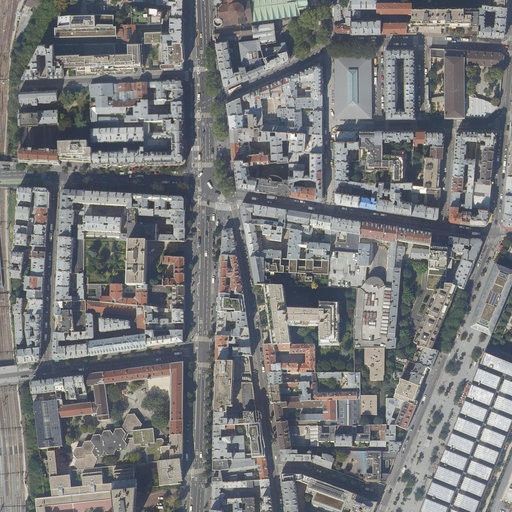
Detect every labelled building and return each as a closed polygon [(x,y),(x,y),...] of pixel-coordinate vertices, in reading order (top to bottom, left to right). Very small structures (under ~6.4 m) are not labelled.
[(41,0),(24,0),(23,2),(37,9),(41,0)] [(184,7),(184,0),(176,0),(176,1),(169,1),(169,4),(169,5),(173,5),(173,7),(173,10),(168,10),(168,18),(184,18),(184,7)] [(214,26),(274,18),(301,15),(300,9),(305,8),(309,7),(308,0),(213,0),(213,4),(216,7),(217,7),(217,12),(217,17),(216,17),(214,19),(214,26)] [(337,0),(334,5),(334,20),(341,20),(341,4),(338,4),(340,0),(345,0),(347,24),(339,24),(339,23),(334,23),(334,30),(337,33),(342,33),(351,34),(351,20),(351,11),(351,8),(350,0),(337,0)] [(350,0),(351,8),(377,8),(377,2),(377,0),(350,0)] [(411,0),(412,2),(412,15),(412,18),(407,18),(407,22),(407,33),(411,33),(430,33),(441,34),(441,26),(444,26),(447,26),(460,26),(463,26),(467,26),(478,26),(478,24),(479,15),(480,8),(445,8),(445,0),(411,0)] [(395,2),(377,2),(377,8),(377,10),(378,13),(408,13),(410,15),(412,15),(412,2),(396,2),(395,2)] [(508,12),(508,7),(482,5),(482,7),(480,7),(480,8),(479,15),(486,16),(486,10),(496,11),(496,17),(507,18),(508,12)] [(168,10),(132,7),(132,25),(133,25),(136,24),(162,23),(162,18),(168,19),(168,21),(170,22),(170,33),(162,33),(162,39),(162,42),(163,42),(168,42),(168,39),(170,39),(170,40),(173,40),(173,42),(183,42),(184,34),(184,24),(184,18),(168,18),(168,10)] [(360,11),(351,11),(351,20),(351,34),(364,33),(368,33),(381,33),(381,22),(381,19),(377,19),(377,21),(353,20),(353,18),(360,18),(360,11)] [(55,37),(117,36),(117,26),(114,26),(114,24),(114,15),(96,15),(71,16),(59,17),(58,28),(55,28),(55,37)] [(485,25),(486,16),(479,15),(478,24),(481,24),(481,30),(478,30),(478,36),(484,37),(491,37),(492,25),(485,25)] [(506,29),(507,18),(496,17),(495,25),(492,25),(491,37),(497,37),(503,38),(506,35),(506,29)] [(275,29),(274,18),(214,26),(214,29),(213,29),(213,34),(214,39),(215,39),(216,43),(228,41),(238,39),(238,41),(239,40),(239,39),(242,39),(242,40),(243,40),(243,38),(247,38),(247,40),(248,39),(248,38),(259,36),(260,39),(262,49),(267,48),(266,43),(277,42),(276,35),(276,34),(276,30),(275,30),(275,29)] [(390,22),(381,22),(381,33),(391,33),(407,33),(407,22),(391,22),(390,22)] [(129,43),(136,43),(136,24),(133,25),(123,25),(123,24),(118,24),(117,24),(117,26),(117,36),(118,40),(123,40),(123,43),(129,43)] [(162,42),(162,33),(162,32),(145,32),(145,43),(162,42)] [(264,57),(262,49),(260,39),(239,42),(243,66),(244,66),(248,65),(253,65),(255,64),(263,63),(261,58),(264,57)] [(228,41),(216,43),(216,46),(217,48),(218,57),(220,67),(220,70),(221,69),(232,68),(228,41)] [(280,46),(267,48),(262,49),(264,57),(268,56),(271,55),(273,55),(277,54),(288,50),(286,41),(282,42),(282,43),(282,46),(280,47),(280,46)] [(183,69),(183,42),(173,42),(173,45),(168,45),(168,42),(163,42),(163,45),(162,45),(163,61),(163,69),(163,70),(183,69)] [(141,43),(136,43),(129,43),(129,54),(115,54),(115,44),(85,44),(85,56),(80,56),(80,55),(54,55),(54,65),(57,65),(62,65),(63,65),(63,67),(77,66),(77,73),(94,72),(123,70),(135,70),(135,67),(142,67),(141,43)] [(54,55),(54,45),(52,45),(52,48),(47,48),(46,45),(40,45),(30,64),(33,64),(33,69),(28,69),(22,79),(39,78),(40,78),(40,77),(41,77),(40,54),(48,54),(49,77),(50,77),(50,78),(64,77),(63,67),(63,65),(62,65),(62,67),(57,68),(57,65),(54,65),(54,55)] [(396,58),(401,58),(401,48),(392,48),(386,48),(386,57),(386,66),(397,66),(397,59),(396,59),(396,58)] [(401,48),(401,58),(405,58),(405,59),(404,66),(415,66),(415,57),(415,48),(407,48),(401,48)] [(445,97),(445,101),(445,118),(455,118),(465,118),(488,118),(499,107),(492,103),(487,101),(481,99),(473,97),(465,95),(465,93),(464,64),(503,66),(504,59),(504,55),(501,53),(488,52),(454,50),(445,49),(430,48),(430,57),(445,58),(445,97)] [(288,51),(288,50),(277,54),(278,56),(273,58),(272,57),(269,59),(268,56),(264,57),(267,64),(264,65),(266,70),(274,66),(288,60),(290,57),(288,51)] [(344,55),(334,55),(334,62),(334,65),(334,69),(335,82),(335,87),(335,91),(335,103),(335,109),(335,110),(335,119),(344,119),(349,119),(353,119),(357,119),(362,119),(372,119),(372,111),(372,109),(372,103),(372,97),(372,91),(372,87),(372,82),(372,75),(372,69),(372,65),(372,62),(372,55),(362,55),(357,55),(353,55),(348,55),(344,55)] [(264,57),(261,58),(263,63),(255,64),(255,67),(253,67),(253,65),(248,65),(248,67),(249,67),(250,71),(245,73),(244,66),(243,66),(240,67),(243,80),(255,75),(266,70),(264,65),(267,64),(264,57)] [(316,65),(312,66),(318,96),(322,96),(322,81),(322,66),(319,63),(316,65)] [(318,96),(312,66),(301,71),(289,76),(292,97),(294,97),(295,112),(301,111),(301,108),(303,108),(303,109),(305,109),(305,108),(313,107),(313,111),(322,111),(322,103),(322,96),(318,96)] [(397,66),(386,66),(386,75),(386,83),(397,83),(397,66)] [(415,75),(415,66),(404,66),(404,83),(415,83),(415,75)] [(232,68),(221,69),(223,77),(224,85),(227,87),(236,83),(243,80),(240,67),(239,67),(239,69),(238,69),(239,71),(236,71),(235,73),(234,68),(232,68)] [(259,128),(259,130),(262,130),(271,131),(276,131),(287,132),(295,133),(295,112),(294,97),(292,97),(289,76),(276,82),(264,87),(254,91),(257,113),(257,128),(259,128)] [(183,84),(181,81),(168,82),(150,83),(128,84),(112,85),(102,85),(90,86),(90,89),(90,98),(96,97),(96,102),(91,103),(91,109),(131,107),(134,107),(138,107),(138,104),(138,101),(141,101),(173,101),(173,98),(173,97),(174,91),(184,91),(183,86),(183,84)] [(397,83),(386,83),(386,92),(386,101),(397,101),(397,83)] [(415,92),(415,83),(404,83),(405,101),(415,101),(415,92)] [(57,101),(57,90),(37,91),(20,92),(21,102),(25,102),(27,103),(27,105),(38,105),(37,103),(50,103),(52,101),(57,101)] [(175,119),(175,122),(184,122),(184,107),(184,99),(184,91),(174,91),(173,97),(176,97),(176,100),(175,100),(175,98),(173,98),(173,101),(141,101),(142,104),(138,104),(138,107),(134,107),(134,116),(125,116),(126,118),(96,119),(96,114),(126,113),(130,113),(131,111),(131,107),(91,109),(91,123),(126,123),(139,122),(143,122),(145,122),(170,121),(170,119),(171,119),(175,119)] [(228,109),(228,115),(257,113),(254,91),(243,96),(227,103),(228,109)] [(397,101),(386,101),(386,110),(387,118),(393,118),(401,118),(401,109),(396,109),(396,108),(397,108),(397,101)] [(415,110),(415,101),(405,101),(405,108),(406,108),(406,109),(401,109),(401,118),(409,118),(415,118),(415,110)] [(20,124),(58,122),(58,110),(38,111),(38,112),(19,113),(20,124)] [(322,111),(313,111),(313,114),(311,115),(309,116),(309,121),(313,121),(314,127),(307,127),(302,127),(301,111),(295,112),(295,133),(298,133),(304,133),(312,134),(323,134),(322,112),(322,111)] [(257,113),(228,115),(229,122),(230,128),(238,128),(241,128),(257,128),(257,113)] [(172,121),(170,121),(145,122),(143,122),(144,142),(144,147),(144,166),(147,166),(155,166),(181,165),(182,165),(183,164),(184,164),(185,163),(185,162),(185,160),(185,148),(185,133),(185,131),(184,127),(184,122),(175,122),(172,121)] [(34,150),(59,151),(59,143),(58,122),(20,124),(20,149),(26,149),(27,143),(27,128),(34,127),(34,150)] [(143,122),(139,122),(126,123),(91,123),(92,142),(92,143),(144,142),(143,122)] [(231,142),(249,141),(259,141),(259,136),(259,130),(259,128),(257,128),(241,128),(238,128),(230,128),(230,136),(231,142)] [(271,135),(271,131),(262,130),(262,136),(259,136),(259,141),(271,140),(272,160),(278,160),(278,162),(289,162),(288,156),(283,157),(282,140),(287,139),(287,132),(276,131),(276,135),(271,135)] [(435,131),(426,131),(426,144),(429,144),(430,143),(433,143),(433,146),(438,146),(444,146),(445,133),(442,130),(435,131)] [(477,137),(477,130),(459,130),(456,133),(455,148),(454,162),(465,163),(469,163),(475,164),(475,160),(476,159),(464,158),(465,153),(467,153),(468,144),(466,144),(466,141),(467,140),(477,141),(477,137)] [(487,130),(477,130),(477,137),(477,141),(477,144),(484,145),(484,143),(481,142),(481,139),(485,139),(486,140),(485,145),(495,145),(496,140),(496,133),(494,130),(487,130)] [(369,131),(360,131),(360,141),(359,141),(359,149),(359,159),(363,159),(366,161),(366,169),(364,169),(364,178),(362,178),(362,183),(376,183),(376,171),(376,169),(389,169),(389,172),(392,172),(392,182),(396,182),(405,182),(405,149),(393,149),(393,154),(383,154),(383,141),(383,131),(380,131),(369,131)] [(414,141),(414,131),(399,131),(383,131),(383,141),(384,141),(414,141)] [(420,131),(414,131),(414,141),(413,145),(417,145),(418,142),(422,142),(424,144),(424,146),(426,146),(426,144),(426,131),(420,131)] [(295,136),(295,133),(287,132),(287,139),(287,140),(289,140),(289,138),(292,138),(290,151),(323,153),(323,137),(323,134),(312,134),(312,137),(309,139),(309,147),(305,147),(305,148),(303,148),(304,133),(298,133),(298,136),(295,136)] [(249,141),(231,142),(231,144),(231,151),(232,160),(234,160),(243,160),(244,162),(249,162),(249,165),(255,164),(257,164),(270,163),(270,155),(264,155),(263,152),(262,152),(261,152),(260,152),(260,153),(259,153),(259,155),(250,155),(249,143),(249,141)] [(359,149),(359,141),(335,142),(335,151),(335,161),(351,161),(351,155),(348,155),(348,149),(359,149)] [(88,142),(59,143),(59,151),(60,160),(81,161),(90,161),(93,162),(92,153),(92,149),(88,149),(88,142)] [(484,145),(477,144),(476,147),(476,148),(481,148),(483,150),(482,160),(479,160),(479,164),(482,165),(480,178),(478,178),(474,178),(474,182),(492,184),(494,157),(495,145),(485,145),(484,145)] [(443,153),(444,146),(438,146),(433,146),(431,146),(431,152),(429,152),(429,153),(430,153),(430,157),(441,158),(443,158),(443,153)] [(125,152),(92,153),(93,162),(93,167),(113,167),(134,166),(136,166),(144,166),(144,147),(142,147),(142,149),(141,149),(141,152),(128,152),(128,150),(125,150),(125,152)] [(59,151),(34,150),(26,149),(20,149),(20,151),(20,163),(28,163),(48,164),(60,165),(60,160),(59,151)] [(323,153),(290,151),(288,151),(288,156),(289,162),(289,170),(304,170),(305,164),(297,164),(298,155),(305,155),(305,157),(308,156),(308,159),(310,159),(310,171),(323,171),(323,168),(323,153)] [(440,173),(441,158),(430,157),(425,157),(425,158),(426,158),(424,187),(427,187),(439,188),(440,173)] [(243,160),(234,160),(236,174),(236,175),(237,188),(256,190),(258,178),(258,173),(258,170),(257,170),(257,173),(256,178),(250,177),(249,175),(250,175),(249,170),(248,166),(249,165),(249,162),(244,162),(243,160)] [(350,181),(350,175),(353,175),(352,161),(351,161),(335,161),(335,167),(335,175),(335,179),(350,181)] [(465,163),(454,162),(453,168),(453,175),(463,176),(464,176),(465,163)] [(323,186),(323,171),(310,171),(304,170),(289,170),(290,180),(290,196),(304,198),(320,201),(323,198),(323,186)] [(463,176),(453,175),(452,185),(452,191),(473,193),(474,182),(474,178),(474,177),(468,176),(467,190),(462,190),(463,176)] [(290,196),(290,180),(282,180),(281,179),(280,178),(278,177),(276,176),(275,176),(274,176),(271,176),(271,178),(270,178),(269,178),(268,179),(268,180),(258,178),(256,190),(266,192),(284,195),(290,196)] [(335,201),(338,204),(345,205),(351,206),(351,205),(359,207),(362,183),(350,181),(335,179),(335,187),(335,201)] [(391,190),(383,189),(384,182),(380,183),(379,187),(376,209),(381,210),(394,212),(396,182),(392,182),(391,182),(391,190)] [(405,182),(396,182),(394,212),(405,214),(411,215),(411,202),(401,201),(402,192),(400,192),(400,187),(404,187),(404,189),(412,188),(412,186),(412,182),(405,182)] [(492,184),(474,182),(473,193),(472,208),(475,208),(477,208),(489,210),(490,198),(492,184)] [(379,187),(375,187),(376,183),(362,183),(359,207),(365,208),(376,209),(379,187)] [(424,187),(412,186),(412,188),(412,193),(411,198),(411,202),(411,215),(419,216),(426,217),(426,195),(426,194),(425,194),(424,200),(424,204),(422,204),(422,205),(417,204),(418,192),(426,193),(427,187),(424,187)] [(440,188),(439,188),(427,187),(426,193),(435,193),(434,207),(428,206),(428,195),(426,195),(426,217),(432,218),(436,219),(438,217),(439,212),(440,188)] [(32,192),(33,188),(26,188),(19,188),(18,204),(23,204),(24,202),(25,202),(25,205),(31,205),(31,200),(32,196),(32,192)] [(85,204),(85,191),(74,191),(64,190),(61,193),(61,201),(61,211),(74,211),(79,212),(85,212),(85,204),(81,210),(73,210),(73,205),(75,203),(85,204)] [(97,192),(85,191),(85,204),(85,212),(85,215),(85,226),(85,231),(85,234),(85,240),(128,241),(128,234),(121,234),(122,219),(92,217),(92,204),(113,206),(114,207),(117,207),(119,206),(125,206),(124,214),(126,215),(128,215),(128,209),(133,209),(133,194),(125,194),(113,193),(97,192)] [(452,191),(451,199),(450,206),(459,207),(461,207),(463,207),(472,208),(473,193),(452,191)] [(49,194),(32,192),(32,196),(37,197),(37,208),(48,209),(49,201),(49,194)] [(142,195),(133,194),(133,209),(151,210),(151,208),(149,208),(149,204),(154,205),(154,210),(185,211),(185,206),(185,200),(183,197),(173,196),(162,196),(142,195)] [(242,215),(243,224),(244,224),(272,227),(278,227),(283,228),(285,228),(285,224),(283,223),(284,218),(286,219),(287,210),(261,206),(248,204),(243,203),(240,206),(242,211),(241,211),(242,215)] [(459,207),(450,206),(450,214),(449,219),(451,221),(456,222),(462,223),(463,211),(461,211),(461,212),(457,212),(458,211),(459,207)] [(29,219),(30,214),(30,209),(17,207),(16,219),(29,221),(29,219)] [(471,224),(472,208),(463,207),(463,210),(463,211),(462,223),(463,223),(471,224)] [(48,209),(37,208),(36,226),(47,226),(48,218),(48,209)] [(475,208),(472,208),(471,224),(482,225),(485,225),(488,222),(488,217),(489,210),(477,208),(477,210),(479,210),(479,212),(476,214),(475,214),(475,208)] [(128,215),(128,218),(128,226),(128,234),(128,241),(147,241),(180,242),(185,242),(186,229),(185,229),(185,227),(185,211),(154,210),(151,210),(133,209),(128,209),(128,215)] [(298,212),(287,210),(286,219),(285,224),(285,228),(290,229),(309,233),(310,214),(298,212)] [(74,225),(74,211),(61,211),(60,217),(60,224),(72,225),(74,225)] [(511,213),(504,213),(503,219),(503,223),(505,225),(511,225),(511,213)] [(317,215),(310,214),(309,233),(308,237),(308,243),(307,248),(307,249),(310,250),(310,254),(307,254),(307,256),(306,260),(312,260),(314,260),(322,260),(329,260),(330,256),(327,256),(327,251),(330,251),(330,244),(310,243),(310,238),(312,237),(312,233),(313,233),(313,226),(316,226),(316,227),(325,229),(324,239),(326,241),(331,241),(332,218),(318,215),(317,215)] [(330,244),(330,251),(357,253),(357,244),(359,243),(359,238),(361,222),(341,219),(332,218),(331,241),(330,244)] [(357,253),(356,267),(366,268),(369,268),(370,245),(378,244),(380,244),(388,245),(390,245),(386,284),(393,285),(398,227),(394,227),(383,226),(361,222),(359,238),(359,243),(357,244),(357,253)] [(15,234),(27,235),(28,225),(16,223),(15,234)] [(71,239),(72,225),(60,224),(59,231),(59,238),(71,239)] [(272,231),(272,227),(244,224),(247,241),(250,258),(264,258),(273,259),(274,259),(281,259),(282,259),(282,251),(273,251),(273,250),(269,250),(269,251),(265,251),(264,252),(263,252),(260,238),(257,239),(256,231),(261,231),(261,229),(263,229),(263,235),(270,236),(270,240),(282,242),(283,228),(278,227),(278,232),(272,231)] [(33,225),(28,225),(27,235),(32,236),(33,231),(35,231),(35,236),(47,237),(47,232),(47,226),(36,226),(33,225)] [(414,230),(398,227),(393,285),(391,288),(387,348),(396,348),(396,340),(400,340),(400,339),(395,338),(402,256),(404,255),(405,247),(399,246),(400,241),(431,246),(431,244),(432,233),(414,230)] [(221,255),(221,256),(237,256),(236,246),(235,244),(236,244),(233,229),(225,230),(223,231),(222,233),(222,246),(222,249),(221,255)] [(308,237),(309,233),(290,229),(288,259),(289,259),(298,260),(306,260),(307,256),(303,255),(303,257),(300,257),(301,248),(307,248),(308,243),(301,243),(302,234),(305,235),(305,237),(308,237)] [(27,235),(15,234),(14,244),(27,246),(27,235)] [(35,236),(32,236),(32,246),(46,247),(46,243),(47,237),(35,236)] [(469,246),(470,239),(462,238),(450,236),(449,247),(448,258),(452,258),(453,259),(454,255),(453,255),(453,253),(457,253),(457,254),(458,254),(459,254),(459,253),(460,253),(463,254),(463,255),(463,256),(462,258),(457,258),(457,259),(462,260),(468,262),(469,251),(466,250),(466,249),(464,249),(464,247),(468,247),(468,246),(469,246)] [(77,239),(71,239),(59,238),(59,249),(58,266),(57,272),(84,274),(85,240),(77,239)] [(481,240),(470,239),(469,246),(469,247),(472,247),(472,250),(471,251),(469,251),(468,262),(474,265),(477,258),(481,247),(483,243),(481,240)] [(147,241),(128,241),(85,240),(84,274),(84,285),(101,285),(111,285),(114,285),(128,286),(146,286),(147,264),(147,241)] [(23,247),(26,247),(27,246),(14,244),(13,252),(25,253),(30,252),(33,252),(46,253),(46,247),(32,246),(31,247),(31,249),(30,249),(25,250),(23,250),(23,251),(18,251),(19,247),(23,247)] [(440,246),(431,244),(431,246),(430,250),(430,259),(427,289),(436,290),(445,291),(446,284),(448,258),(449,247),(440,246)] [(430,259),(430,250),(412,248),(411,259),(412,259),(412,258),(430,259)] [(383,348),(387,348),(391,288),(384,287),(384,284),(381,281),(378,279),(375,278),(373,278),(370,279),(368,280),(365,282),(366,268),(356,267),(357,253),(330,251),(330,256),(329,260),(329,275),(329,288),(357,289),(355,347),(365,348),(383,348)] [(25,253),(13,252),(12,266),(15,266),(21,267),(23,267),(24,258),(25,253)] [(241,275),(237,256),(221,256),(219,294),(244,295),(242,284),(241,275)] [(185,286),(185,272),(185,258),(179,258),(164,257),(164,286),(185,286)] [(46,259),(33,258),(32,277),(45,278),(45,269),(46,259)] [(264,258),(250,258),(253,271),(255,285),(265,285),(274,285),(273,280),(267,280),(267,274),(270,272),(287,273),(286,277),(291,277),(291,273),(314,274),(314,278),(318,279),(318,274),(329,275),(329,260),(322,260),(322,267),(314,267),(314,260),(312,260),(306,260),(306,267),(298,266),(298,260),(289,259),(289,266),(281,266),(281,259),(274,259),(273,259),(273,264),(264,264),(264,258)] [(474,265),(468,262),(462,260),(456,274),(455,274),(454,275),(455,276),(452,285),(457,287),(461,288),(464,289),(469,278),(474,265)] [(484,294),(471,326),(471,328),(474,329),(490,336),(511,282),(511,270),(504,267),(496,264),(484,294)] [(15,266),(12,266),(11,278),(21,279),(21,276),(22,276),(23,267),(21,267),(20,269),(19,269),(19,268),(18,268),(18,267),(17,267),(16,268),(16,269),(15,269),(15,266)] [(84,285),(84,274),(57,272),(57,280),(57,287),(74,289),(74,285),(73,283),(70,282),(70,275),(78,275),(78,289),(84,289),(84,285)] [(45,278),(32,277),(26,277),(26,291),(27,291),(35,291),(44,292),(44,285),(45,278)] [(452,285),(450,285),(446,284),(445,291),(436,290),(421,328),(414,344),(418,345),(418,348),(421,348),(424,348),(431,350),(437,335),(444,319),(450,304),(457,287),(452,285)] [(128,286),(111,285),(111,297),(101,297),(101,285),(84,285),(84,289),(84,301),(86,301),(145,307),(148,307),(148,291),(153,292),(168,292),(168,296),(173,296),(173,301),(172,301),(172,300),(168,300),(168,301),(167,305),(152,305),(152,307),(169,309),(173,310),(185,311),(185,298),(185,286),(164,286),(146,286),(128,286)] [(286,309),(283,286),(274,285),(265,285),(267,301),(268,306),(271,331),(273,345),(291,345),(288,325),(320,325),(321,344),(339,344),(338,303),(320,303),(320,310),(286,309)] [(63,302),(84,301),(84,289),(78,289),(74,289),(57,287),(56,295),(56,302),(63,302)] [(218,312),(246,313),(244,295),(219,294),(218,305),(218,312)] [(26,299),(19,298),(18,305),(15,305),(15,315),(22,315),(23,301),(30,301),(29,313),(24,313),(24,315),(25,315),(33,316),(37,316),(43,316),(43,308),(43,301),(32,300),(26,299)] [(87,325),(86,301),(84,301),(63,302),(63,309),(64,312),(64,316),(56,316),(56,325),(55,333),(65,334),(69,333),(72,333),(76,333),(80,333),(83,333),(87,332),(87,329),(87,325)] [(146,331),(146,324),(145,307),(86,301),(87,325),(89,325),(89,327),(89,329),(87,329),(87,332),(87,340),(93,340),(94,339),(93,313),(137,317),(137,336),(147,335),(146,331)] [(63,309),(63,302),(56,302),(55,309),(55,316),(56,316),(64,316),(64,312),(62,312),(61,309),(63,309)] [(152,307),(148,307),(145,307),(146,324),(185,324),(185,321),(185,311),(173,310),(173,320),(169,320),(169,319),(159,319),(157,319),(156,320),(155,321),(154,321),(153,310),(155,310),(155,311),(155,312),(156,312),(156,313),(159,313),(159,312),(168,313),(169,311),(169,309),(152,307)] [(217,331),(217,336),(229,337),(234,337),(235,337),(240,337),(241,337),(241,329),(249,328),(248,324),(246,313),(218,312),(217,324),(217,331)] [(22,317),(22,315),(15,315),(16,333),(23,333),(22,319),(24,319),(24,317),(22,317)] [(33,319),(33,316),(25,315),(25,317),(27,317),(26,331),(42,332),(42,324),(43,316),(37,316),(36,319),(33,319)] [(102,332),(130,329),(130,328),(131,328),(131,327),(131,322),(130,321),(102,318),(101,318),(101,319),(100,319),(101,331),(101,332),(102,332)] [(229,342),(229,337),(217,336),(216,342),(216,347),(229,348),(233,348),(251,348),(250,342),(249,328),(241,329),(241,337),(240,337),(239,342),(236,342),(236,341),(236,340),(235,340),(235,337),(234,337),(234,340),(233,340),(232,341),(232,342),(229,342)] [(29,349),(41,348),(41,340),(42,332),(26,331),(29,346),(29,349)] [(185,338),(185,331),(160,331),(160,335),(156,335),(156,331),(146,331),(147,335),(147,348),(163,346),(185,343),(185,338)] [(80,333),(76,333),(77,357),(82,357),(88,356),(87,343),(87,340),(87,332),(83,333),(83,335),(80,335),(80,333)] [(53,345),(53,358),(55,360),(61,359),(66,359),(66,347),(58,347),(58,341),(66,341),(65,334),(55,333),(54,333),(53,345)] [(72,333),(72,336),(69,336),(69,333),(65,334),(66,341),(66,347),(66,359),(72,358),(77,357),(76,333),(72,333)] [(137,336),(87,343),(88,356),(119,352),(147,348),(147,335),(137,336)] [(306,370),(315,370),(315,345),(291,345),(273,345),(263,345),(265,359),(267,373),(282,373),(282,370),(287,370),(287,373),(301,373),(306,373),(306,370)] [(41,348),(29,349),(19,351),(19,347),(17,347),(17,351),(19,365),(29,364),(38,362),(40,360),(40,356),(41,348)] [(229,353),(229,348),(216,347),(216,348),(216,354),(216,361),(217,361),(230,361),(230,358),(228,358),(228,353),(229,353)] [(252,352),(251,348),(233,348),(233,356),(234,356),(239,356),(240,356),(249,356),(252,356),(252,352)] [(384,352),(383,348),(365,348),(365,364),(368,364),(368,366),(370,366),(370,380),(384,380),(384,375),(385,375),(385,352),(384,352)] [(435,351),(431,350),(424,348),(423,351),(421,350),(418,357),(415,356),(412,362),(417,364),(428,368),(431,370),(435,361),(439,351),(435,351)] [(511,361),(507,359),(505,358),(489,352),(485,350),(459,416),(446,447),(438,468),(419,511),(475,511),(491,473),(497,457),(503,443),(511,421),(511,361)] [(395,379),(400,379),(407,360),(395,355),(395,379)] [(250,366),(249,356),(240,356),(239,356),(234,356),(233,361),(230,361),(217,361),(217,373),(216,391),(216,404),(215,413),(227,413),(238,412),(244,412),(256,412),(256,411),(255,402),(253,389),(252,382),(250,366)] [(129,381),(147,379),(150,397),(171,394),(171,434),(171,436),(183,435),(183,432),(183,428),(184,362),(171,364),(170,364),(149,367),(142,368),(137,368),(126,370),(113,372),(105,373),(99,373),(93,374),(85,376),(84,376),(86,387),(95,386),(97,403),(88,404),(87,399),(77,399),(67,400),(58,400),(60,418),(98,414),(99,421),(110,420),(106,384),(129,381)] [(428,369),(428,368),(417,364),(414,371),(412,371),(411,374),(411,376),(412,376),(409,383),(420,387),(424,377),(428,369)] [(306,373),(301,373),(301,383),(309,382),(310,388),(311,395),(311,401),(337,400),(357,399),(357,394),(360,394),(360,372),(354,372),(319,373),(320,390),(357,389),(357,392),(319,394),(317,392),(316,373),(315,373),(306,373)] [(282,373),(267,373),(267,375),(269,386),(279,385),(279,384),(282,384),(287,383),(286,378),(286,377),(282,377),(282,373)] [(86,387),(84,376),(84,375),(80,376),(79,376),(74,377),(77,399),(87,399),(86,387)] [(67,396),(67,400),(77,399),(74,377),(68,377),(64,378),(66,392),(67,396)] [(60,378),(56,379),(57,391),(57,395),(57,397),(61,397),(61,393),(66,392),(64,378),(60,378)] [(36,394),(57,391),(56,379),(52,379),(43,380),(32,382),(31,382),(34,403),(37,402),(36,398),(36,397),(36,396),(36,395),(36,394)] [(417,396),(420,387),(409,383),(402,379),(395,398),(417,406),(418,402),(415,401),(417,396)] [(287,383),(282,384),(279,384),(279,385),(269,386),(270,394),(271,403),(274,403),(281,402),(311,401),(311,395),(308,395),(307,388),(310,388),(309,382),(301,383),(287,383)] [(360,395),(360,394),(357,394),(357,399),(337,400),(337,420),(324,420),(324,426),(336,426),(352,426),(360,426),(360,415),(360,395)] [(377,395),(360,395),(360,415),(377,415),(377,395)] [(60,418),(58,400),(52,401),(43,402),(43,397),(36,398),(37,402),(34,403),(39,449),(46,448),(54,447),(63,446),(60,418)] [(412,419),(417,406),(395,398),(387,398),(386,425),(390,425),(396,425),(407,430),(412,419)] [(337,420),(337,400),(311,401),(281,402),(274,403),(275,411),(277,423),(284,421),(282,408),(287,407),(287,408),(324,406),(324,414),(301,415),(302,421),(324,420),(337,420)] [(239,418),(239,425),(246,424),(261,423),(260,411),(256,412),(244,412),(244,419),(239,420),(239,418)] [(214,420),(214,426),(235,425),(239,425),(239,418),(238,412),(227,413),(215,413),(214,413),(214,420)] [(154,440),(153,429),(139,430),(142,425),(135,414),(128,415),(122,426),(123,427),(120,428),(114,429),(111,435),(108,431),(102,431),(99,437),(97,435),(92,435),(89,441),(83,442),(80,447),(74,448),(71,454),(75,459),(73,464),(76,470),(81,470),(91,469),(95,459),(94,457),(100,456),(102,451),(105,455),(112,454),(114,449),(116,451),(122,450),(125,444),(123,442),(134,441),(134,445),(141,445),(141,448),(146,447),(147,463),(157,462),(157,453),(183,451),(183,438),(183,435),(171,436),(171,438),(170,438),(170,439),(171,440),(171,441),(163,442),(160,439),(154,440)] [(284,421),(277,423),(277,426),(280,446),(280,447),(280,450),(291,450),(291,447),(288,421),(284,421)] [(252,454),(245,454),(245,458),(255,458),(258,458),(266,457),(265,454),(263,440),(262,428),(261,423),(246,424),(247,432),(252,438),(252,454)] [(235,429),(235,425),(214,426),(214,432),(214,438),(220,438),(223,438),(235,437),(235,434),(222,435),(222,430),(235,429)] [(352,435),(352,442),(362,442),(370,442),(370,441),(371,430),(371,425),(360,426),(352,426),(352,431),(352,435)] [(386,425),(371,425),(371,430),(381,430),(380,439),(379,439),(379,440),(374,440),(374,441),(370,441),(370,442),(370,447),(373,447),(382,447),(386,447),(386,430),(386,425)] [(395,442),(396,425),(390,425),(390,430),(386,430),(386,447),(385,452),(398,452),(402,442),(395,442)] [(311,446),(319,446),(318,441),(318,427),(318,426),(310,426),(311,446)] [(336,426),(324,426),(318,427),(318,441),(326,441),(335,441),(335,435),(335,431),(336,426)] [(352,435),(335,435),(335,441),(335,446),(343,446),(352,446),(352,442),(352,435)] [(235,437),(223,438),(223,441),(220,441),(220,438),(214,438),(213,449),(213,460),(221,460),(221,457),(224,456),(224,460),(245,458),(245,454),(244,449),(244,444),(244,436),(235,437)] [(46,448),(52,497),(59,497),(57,472),(54,447),(46,448)] [(291,450),(280,450),(281,454),(282,461),(287,461),(308,461),(311,461),(311,462),(325,467),(330,469),(335,458),(327,455),(323,453),(321,458),(315,456),(311,455),(311,451),(305,451),(305,455),(297,455),(298,450),(291,450)] [(183,456),(183,451),(157,453),(157,462),(158,462),(183,459),(183,456)] [(382,452),(367,451),(367,458),(367,465),(366,465),(366,481),(380,481),(386,482),(387,478),(389,474),(383,474),(383,459),(395,459),(396,458),(398,452),(385,452),(382,452)] [(259,472),(260,480),(269,480),(267,468),(266,457),(258,458),(259,469),(259,472)] [(221,460),(213,460),(213,464),(213,471),(222,471),(256,466),(255,458),(245,458),(224,460),(221,460)] [(182,474),(183,459),(158,462),(161,486),(181,484),(182,474)] [(137,489),(138,481),(135,481),(134,464),(114,466),(115,483),(103,484),(101,468),(91,469),(81,470),(83,486),(71,487),(69,471),(57,472),(59,497),(137,489)] [(252,473),(244,474),(245,481),(253,481),(252,473)] [(281,478),(282,483),(295,482),(295,481),(299,481),(308,485),(311,478),(304,475),(301,474),(288,474),(281,474),(281,478)] [(311,478),(308,485),(305,493),(314,496),(312,501),(340,511),(341,511),(344,507),(349,492),(342,489),(321,482),(311,478)] [(245,481),(238,482),(230,482),(223,482),(212,483),(212,491),(212,500),(220,500),(242,499),(255,498),(263,497),(271,497),(270,489),(269,480),(260,480),(253,481),(245,481)] [(285,511),(299,511),(296,486),(295,482),(282,483),(282,486),(284,498),(285,510),(285,511)] [(423,488),(419,499),(424,501),(425,496),(426,496),(428,490),(423,488)] [(135,511),(137,489),(59,497),(52,497),(47,498),(45,498),(36,499),(37,511),(135,511)] [(349,492),(344,507),(352,510),(350,511),(373,511),(376,507),(377,503),(373,501),(365,498),(349,492)] [(271,497),(263,497),(263,502),(261,502),(261,511),(272,511),(272,508),(271,497)] [(255,511),(255,498),(242,499),(242,503),(247,503),(247,504),(246,504),(246,506),(246,510),(243,510),(242,511),(255,511)] [(212,500),(211,505),(210,511),(242,511),(243,510),(243,509),(240,509),(240,503),(242,503),(242,499),(220,500),(212,500)]
